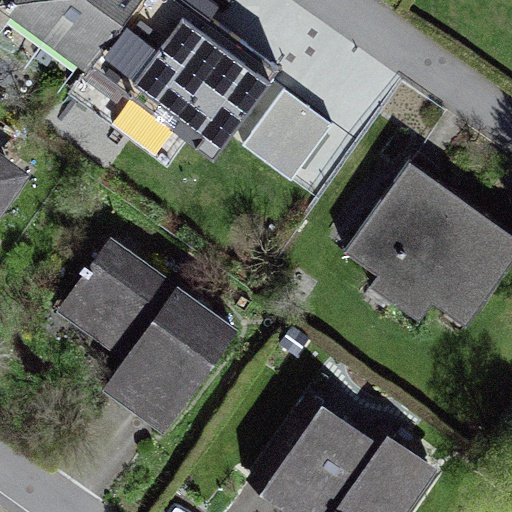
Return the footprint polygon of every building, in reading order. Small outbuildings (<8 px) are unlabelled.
[(247,36),(195,0),(0,0),(0,9),(1,8),(176,134),(247,36)] [(0,212),(32,167),(0,144),(0,212)] [(511,256),(511,233),(410,160),(346,249),(377,271),(370,282),(419,317),(434,296),(467,319),(511,256)] [(239,323),(111,232),(56,309),(121,356),(102,383),(164,427),(239,323)] [(381,437),(322,397),(260,485),(298,511),(404,511),(439,462),(388,427),(381,437)]
